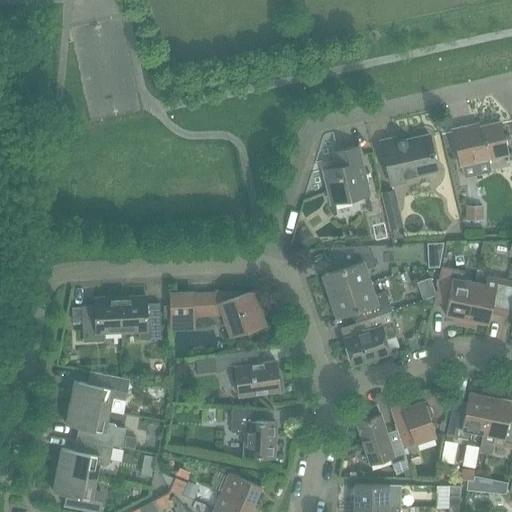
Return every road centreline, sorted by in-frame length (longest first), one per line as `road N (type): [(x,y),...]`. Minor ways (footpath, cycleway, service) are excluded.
road 1 (residential): [(0,500),(38,301),(51,280),(73,272),(268,265)]
road 2 (residential): [(268,265),(316,127),(511,82)]
road 3 (residential): [(511,359),(469,350),(327,394)]
road 4 (residential): [(268,265),(291,282),(327,394)]
road 5 (residential): [(327,394),(305,511)]
